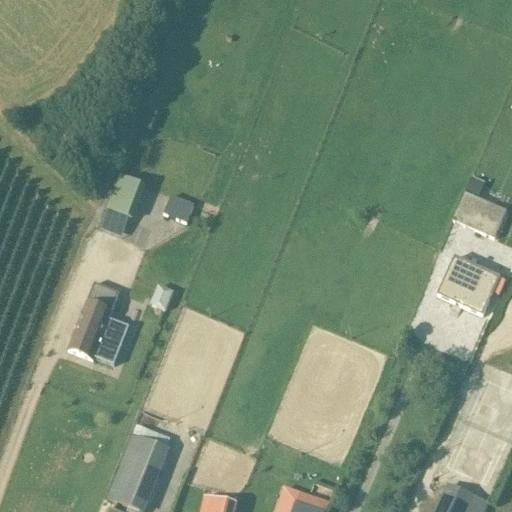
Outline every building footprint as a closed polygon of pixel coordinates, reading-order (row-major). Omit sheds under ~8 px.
[(134,224),(147,190),(120,180),(107,214),(134,224)] [(471,181),(452,225),(475,235),(486,239),(495,243),(507,215),(478,202),(485,186),(471,181)] [(163,218),(186,227),(194,210),(170,199),(163,218)] [(437,300),(482,320),(500,281),(455,261),(437,300)] [(86,307),(68,355),(92,364),(94,361),(114,369),(129,330),(109,322),(111,317),(119,296),(95,287),(87,308),(86,307)] [(471,324),(462,344),(477,350),(486,331),(471,324)] [(126,452),(106,502),(131,511),(145,511),(164,468),(170,452),(132,436),(126,452)] [(484,511),(487,506),(448,489),(437,511),(484,511)] [(236,511),(238,508),(204,500),(201,511),(236,511)]
